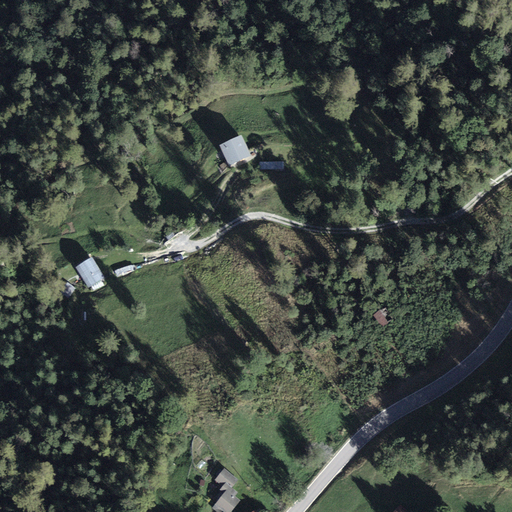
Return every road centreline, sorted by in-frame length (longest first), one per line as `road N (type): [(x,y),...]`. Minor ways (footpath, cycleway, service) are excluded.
road 1 (track): [(511,171),(440,219),(330,230),(252,214),(209,237),(129,257)]
road 2 (tertiary): [(511,311),(463,368),(361,437),(294,511)]
